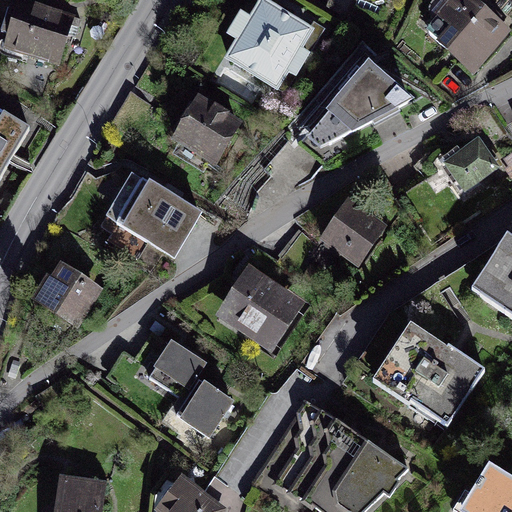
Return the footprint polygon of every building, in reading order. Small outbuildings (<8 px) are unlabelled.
[(511,36),(511,31),(462,0),(449,0),(434,15),(444,26),(432,38),(471,78),(511,36)] [(82,27),(22,7),(6,57),(66,77),(82,27)] [(320,38),(264,7),(229,69),(285,100),(320,38)] [(415,105),(367,59),(302,144),(327,161),(415,105)] [(245,131),(198,101),(169,145),(216,175),(245,131)] [(0,180),(26,134),(0,117),(0,180)] [(486,136),(446,158),(467,197),(508,174),(486,136)] [(203,221),(141,184),(115,228),(177,265),(203,221)] [(390,233),(349,206),(323,246),(365,273),(390,233)] [(511,240),(505,236),(468,290),(511,319),(511,240)] [(68,269),(41,303),(75,329),(88,311),(95,316),(108,299),(68,269)] [(311,311),(253,272),(219,321),(277,360),(311,311)] [(484,376),(408,325),(371,380),(447,431),(484,376)] [(209,371),(171,346),(146,384),(186,410),(174,427),(209,450),(233,413),(197,389),(209,371)] [(376,511),(413,478),(311,410),(265,485),(310,511),(376,511)] [(511,511),(511,480),(486,464),(456,508),(461,511),(511,511)] [(224,511),(183,481),(159,511),(224,511)] [(105,511),(108,491),(58,484),(54,511),(105,511)]
